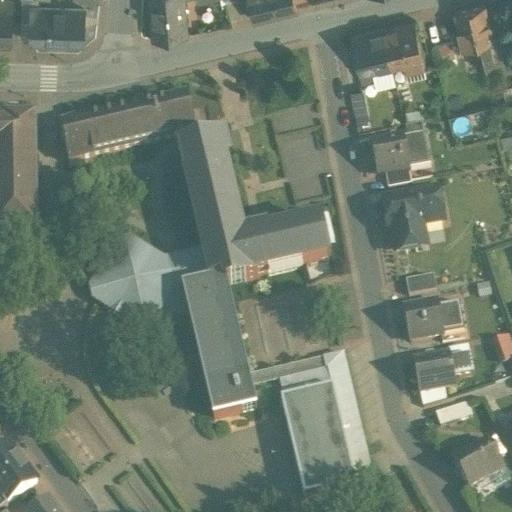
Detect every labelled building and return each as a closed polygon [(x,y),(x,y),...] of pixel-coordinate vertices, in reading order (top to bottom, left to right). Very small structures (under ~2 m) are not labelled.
[(148,0),(152,40),(187,36),(184,0),(148,0)] [(247,0),(253,21),(296,11),(294,0),(247,0)] [(485,5),(454,13),(462,48),(471,46),(488,42),(493,41),(485,5)] [(86,7),(33,8),(34,42),(86,41),(86,7)] [(0,42),(11,42),(11,10),(0,10),(0,42)] [(414,23),(382,30),(391,68),(408,64),(410,72),(425,68),(414,23)] [(382,30),(351,38),(361,83),(376,80),(374,72),(391,68),(382,30)] [(451,42),(432,47),(437,68),(456,63),(451,42)] [(488,42),(471,46),(476,70),(494,65),(488,42)] [(355,126),(368,126),(365,90),(352,91),(355,126)] [(186,95),(85,119),(84,117),(69,121),(69,123),(60,125),(69,164),(87,160),(196,133),(194,127),(186,95)] [(422,124),(404,128),(406,138),(424,134),(422,124)] [(5,125),(0,125),(0,241),(39,241),(37,125),(5,125)] [(406,138),(372,144),(377,175),(385,174),(408,169),(430,165),(424,134),(406,138)] [(224,139),(181,149),(205,250),(212,283),(183,289),(189,314),(214,420),(257,409),(252,389),(249,377),(227,287),(257,279),(257,277),(329,259),(321,222),(268,234),(267,231),(259,233),(244,236),(226,160),(229,160),(224,139)] [(408,169),(385,174),(388,189),(411,185),(408,169)] [(418,194),(382,201),(389,233),(393,232),(396,250),(420,245),(417,228),(425,226),(444,222),(439,198),(420,201),(418,194)] [(165,259),(131,239),(118,242),(90,288),(93,301),(139,329),(152,326),(154,322),(189,314),(183,289),(212,283),(205,250),(177,256),(165,259)] [(433,276),(406,281),(409,297),(436,292),(433,276)] [(459,304),(439,308),(438,302),(403,309),(409,343),(444,336),(443,334),(464,330),(459,304)] [(504,364),(509,363),(511,361),(511,342),(510,336),(497,342),(504,364)] [(344,354),(249,377),(252,389),(279,382),(285,401),(282,401),(306,499),(375,482),(344,354)] [(449,355),(413,362),(419,394),(420,394),(444,389),(455,387),(454,378),(473,375),(469,358),(450,362),(449,355)] [(444,389),(420,394),(423,407),(446,400),(444,389)] [(456,407),(436,414),(440,427),(461,421),(456,407)] [(64,447),(78,446),(78,418),(64,419),(64,447)] [(488,441),(452,462),(468,489),(488,477),(489,478),(503,470),(502,469),(504,468),(488,441)] [(9,445),(0,451),(0,511),(3,509),(8,506),(6,503),(36,481),(9,445)] [(58,511),(49,498),(29,511),(58,511)]
